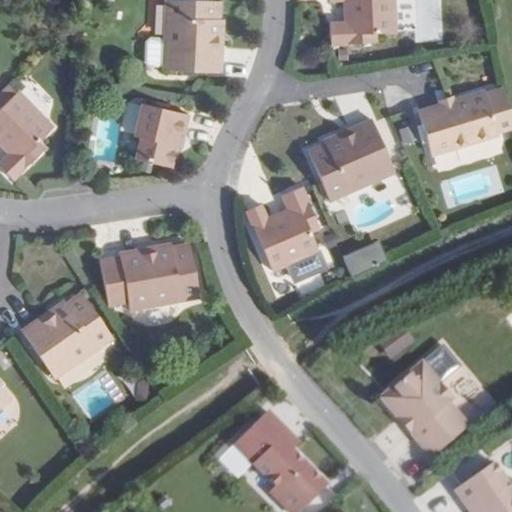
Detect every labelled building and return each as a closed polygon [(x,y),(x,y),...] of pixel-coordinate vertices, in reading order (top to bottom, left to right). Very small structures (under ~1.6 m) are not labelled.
[(219,20),(220,1),(198,0),(165,0),(163,70),(222,72),(222,47),(218,47),(218,40),(223,40),(223,20),(219,20)] [(392,0),(326,0),(327,1),(343,1),(344,19),(348,19),(349,23),(329,24),(329,44),(374,43),(373,34),(393,33),(392,0)] [(162,34),(163,6),(154,5),(153,34),(162,34)] [(6,86),(0,91),(0,149),(2,152),(6,148),(9,152),(0,160),(0,171),(9,181),(42,150),(35,143),(51,128),(15,92),(13,93),(6,86)] [(418,112),(431,155),(498,134),(484,91),(451,102),(452,105),(442,107),(441,105),(418,112)] [(182,141),(188,115),(140,104),(132,137),(138,139),(133,158),(169,167),(174,146),(170,145),(171,138),(182,141)] [(322,144),(305,152),(327,202),(392,173),(369,119),(346,129),(348,134),(342,137),(339,132),(321,141),(322,144)] [(262,207),(247,213),(274,273),(320,253),(312,235),(320,231),(302,190),(282,199),(290,217),(287,218),(285,214),(268,221),(262,207)] [(343,255),(351,275),(388,259),(380,240),(343,255)] [(122,281),(112,283),(115,300),(125,298),(128,314),(197,301),(187,247),(170,250),(170,246),(151,250),(152,255),(143,257),(141,252),(117,256),(122,281)] [(21,333),(55,381),(113,340),(81,295),(66,306),(63,303),(47,315),(50,319),(44,323),(41,319),(21,333)] [(399,327),(378,342),(390,358),(411,343),(399,327)] [(421,364),(386,393),(380,398),(398,419),(406,412),(419,427),(411,434),(431,458),(436,453),(468,427),(449,403),(436,387),(439,384),(421,364)] [(452,400),(439,384),(436,387),(449,403),(452,400)] [(0,409),(10,400),(0,388),(0,409)] [(280,440),(288,432),(267,411),(262,416),(233,445),(253,465),(247,470),(275,497),(307,466),(291,451),(280,440)] [(419,427),(406,412),(398,419),(411,434),(419,427)] [(288,432),(280,440),(291,451),(299,443),(288,432)] [(461,440),(446,453),(452,459),(467,447),(461,440)] [(493,463),(460,486),(454,490),(469,511),(473,511),(480,508),(482,511),(511,511),(511,484),(510,486),(493,463)]
